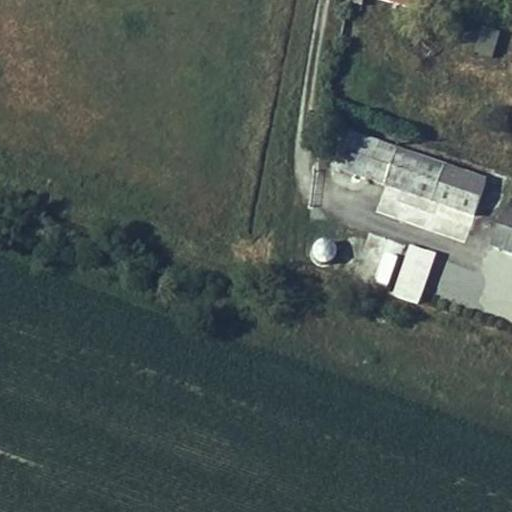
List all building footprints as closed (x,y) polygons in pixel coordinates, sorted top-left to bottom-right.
[(383,0),(413,10),(415,0),(383,0)] [(483,26),(475,51),(492,57),(501,31),(483,26)] [(467,243),(489,176),(346,130),(333,171),(383,187),(375,213),(467,243)] [(511,212),(500,209),(472,312),(511,322),(511,212)] [(352,280),(417,304),(435,255),(369,231),(352,280)] [(310,242),(312,265),(334,262),(331,240),(310,242)]
